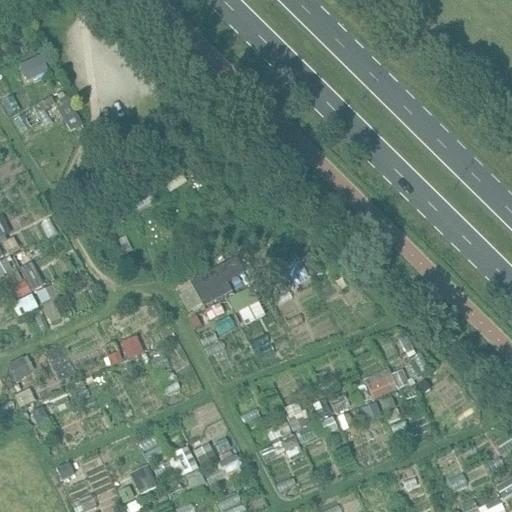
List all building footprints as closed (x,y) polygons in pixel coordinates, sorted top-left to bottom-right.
[(58,101),(62,108),(69,103),(65,96),(65,97),(59,100),(58,101)] [(74,111),(61,119),(70,134),(83,127),(74,111)] [(1,217),(0,217),(0,236),(9,231),(1,217)] [(236,264),(190,288),(193,294),(201,310),(202,311),(232,296),(229,289),(245,281),(236,264)] [(31,296),(18,302),(22,309),(34,303),(31,296)] [(196,317),(189,320),(193,329),(200,326),(196,317)] [(118,353),(107,357),(108,359),(111,366),(122,362),(118,353)] [(425,384),(419,388),(426,397),(431,393),(425,384)]
